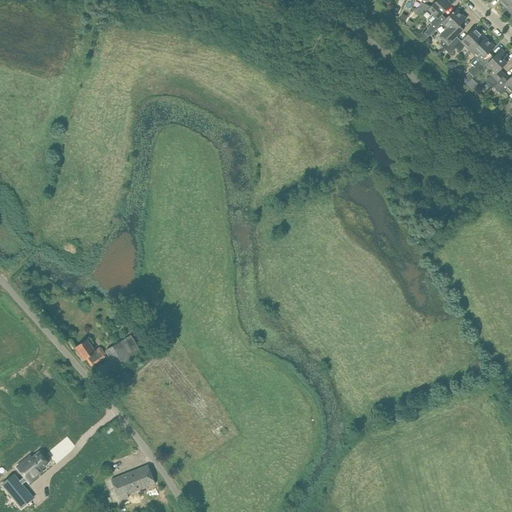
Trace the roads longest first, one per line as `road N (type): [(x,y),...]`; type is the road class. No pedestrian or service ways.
road 1 (unclassified): [(189,511),(181,487),(0,278)]
road 2 (unclassified): [(511,172),(361,32),(302,0)]
